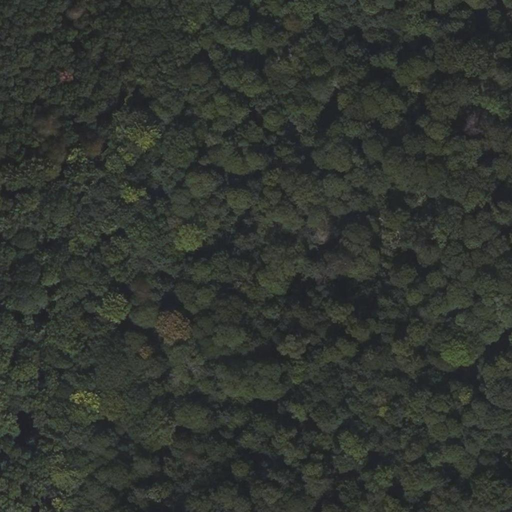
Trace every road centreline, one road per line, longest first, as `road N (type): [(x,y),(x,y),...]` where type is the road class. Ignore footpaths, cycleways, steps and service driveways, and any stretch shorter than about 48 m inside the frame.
road 1 (track): [(79,511),(219,0)]
road 2 (track): [(316,511),(511,341)]
